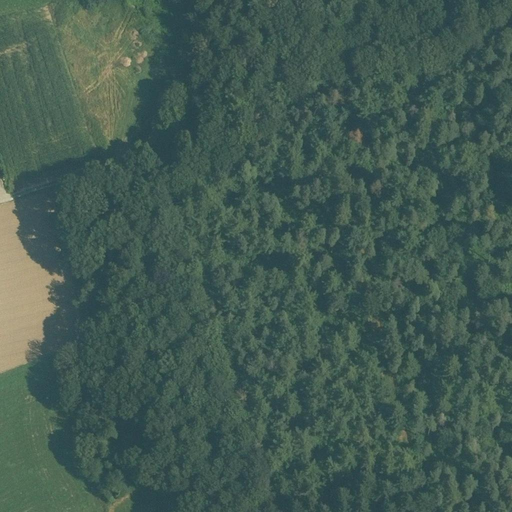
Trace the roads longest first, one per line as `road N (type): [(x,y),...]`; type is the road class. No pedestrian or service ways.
road 1 (track): [(247,0),(256,125),(321,108),(433,511)]
road 2 (track): [(5,198),(256,125)]
